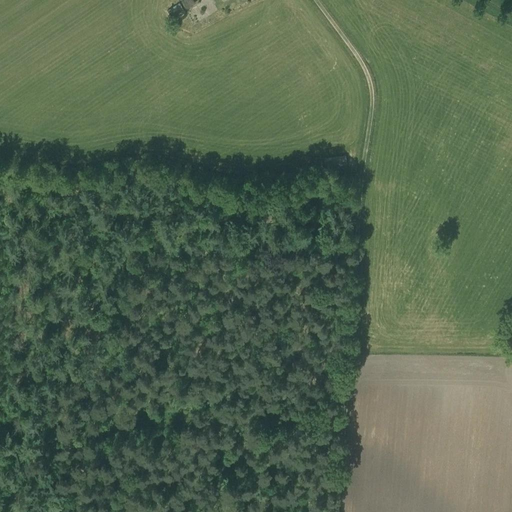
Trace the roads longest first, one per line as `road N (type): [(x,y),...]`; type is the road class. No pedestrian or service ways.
road 1 (track): [(0,430),(340,419)]
road 2 (track): [(358,216),(333,511)]
road 3 (track): [(314,0),(369,83),(358,216)]
